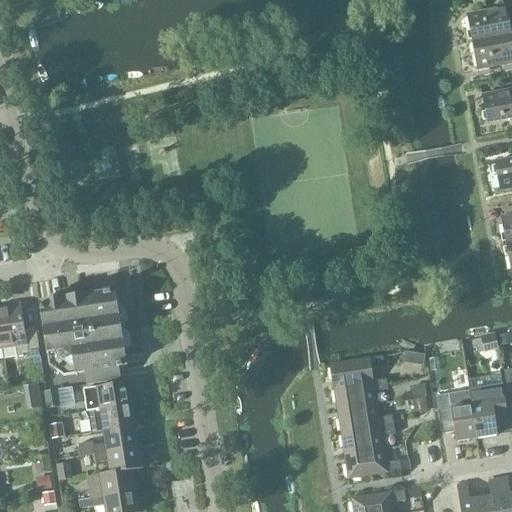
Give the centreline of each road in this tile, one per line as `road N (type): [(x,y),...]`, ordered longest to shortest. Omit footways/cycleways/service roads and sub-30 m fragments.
road 1 (residential): [(64,248),(86,255),(151,248),(175,263),(218,511)]
road 2 (residential): [(0,82),(40,222),(64,248)]
